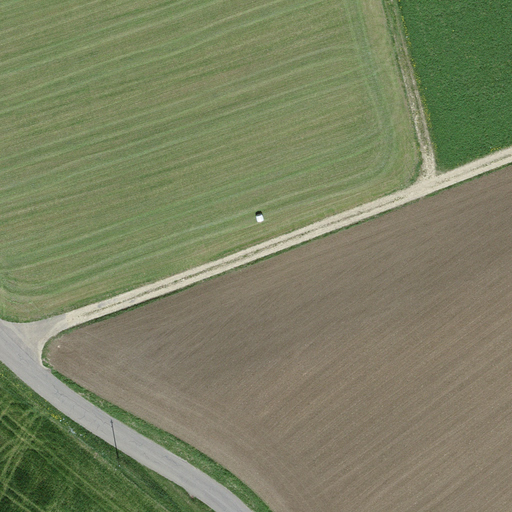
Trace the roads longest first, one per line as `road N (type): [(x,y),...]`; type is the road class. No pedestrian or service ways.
road 1 (track): [(0,342),(511,157)]
road 2 (unclassified): [(0,343),(55,392),(235,511)]
road 3 (track): [(389,0),(430,169),(427,189)]
